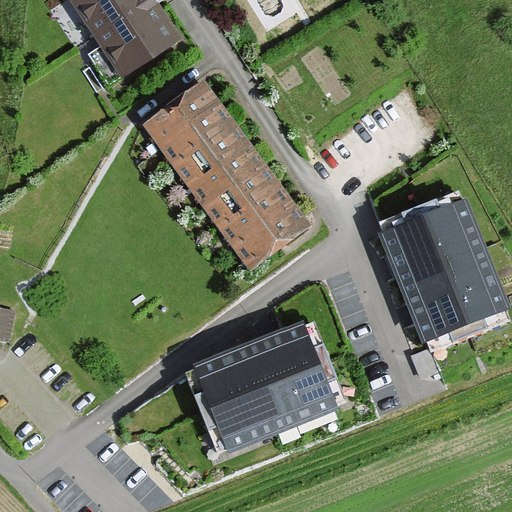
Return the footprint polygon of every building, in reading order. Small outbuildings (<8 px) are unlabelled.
[(75,0),(71,3),(126,89),(185,51),(152,0),(75,0)] [(151,130),(257,272),(316,227),(211,86),(151,130)] [(467,201),(382,233),(424,342),(508,309),(467,201)] [(0,346),(7,348),(12,316),(0,313),(0,346)] [(304,323),(194,366),(227,450),(337,406),(304,323)]
